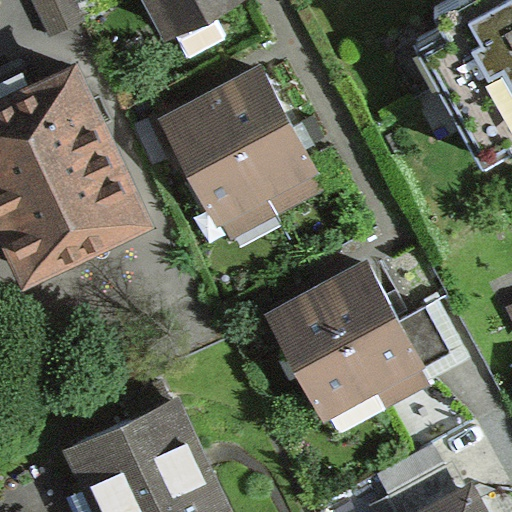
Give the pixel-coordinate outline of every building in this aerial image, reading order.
[(83,25),(70,0),(32,0),(53,40),(83,25)] [(107,0),(70,0),(83,25),(113,11),(107,0)] [(227,0),(151,0),(171,33),(227,0)] [(511,137),(511,0),(456,0),(439,11),(446,23),(424,36),(424,47),(445,80),(456,73),(476,105),(462,113),(487,153),(511,137)] [(158,215),(81,57),(0,95),(0,213),(31,277),(158,215)] [(260,67),(213,91),(279,216),(326,191),(260,67)] [(279,216),(213,91),(164,117),(231,242),(279,216)] [(366,259),(319,284),(386,409),(433,384),(366,259)] [(386,409),(319,284),(271,310),(337,434),(386,409)] [(240,511),(181,388),(64,443),(96,511),(240,511)] [(483,504),(470,480),(460,486),(436,442),(377,473),(389,496),(368,507),(370,511),(508,511),(499,496),(483,504)]
